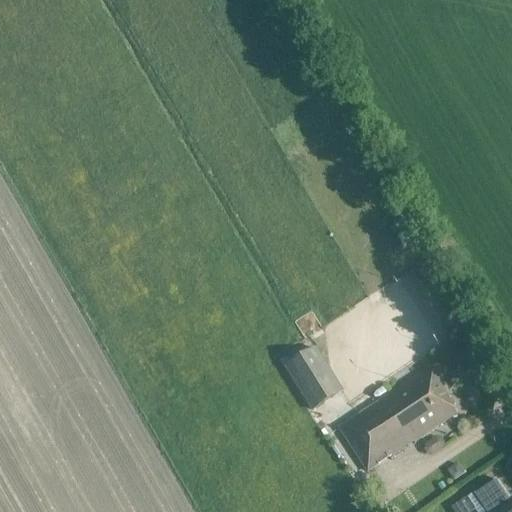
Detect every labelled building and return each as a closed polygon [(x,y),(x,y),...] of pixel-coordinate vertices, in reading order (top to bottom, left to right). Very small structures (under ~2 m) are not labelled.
[(284,368),(311,412),(342,393),(314,349),(284,368)] [(338,430),(366,473),(459,413),(431,370),(338,430)] [(453,483),(466,473),(457,460),(443,469),(453,483)] [(511,511),(511,500),(508,504),(493,483),(472,498),(481,511),(511,511)] [(476,511),(468,500),(451,511),(476,511)]
